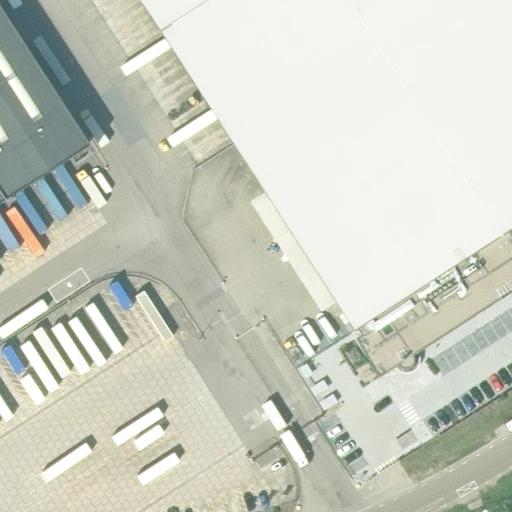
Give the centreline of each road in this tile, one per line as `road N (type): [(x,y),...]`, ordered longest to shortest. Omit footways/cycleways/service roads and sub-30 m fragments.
road 1 (unknown): [(0,499),(123,452),(260,375)]
road 2 (unclassified): [(402,511),(511,449)]
